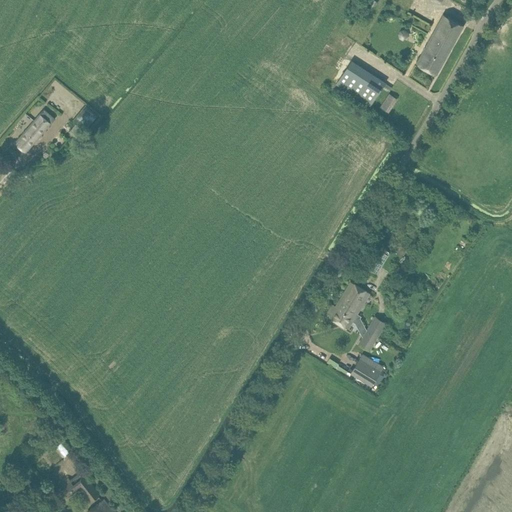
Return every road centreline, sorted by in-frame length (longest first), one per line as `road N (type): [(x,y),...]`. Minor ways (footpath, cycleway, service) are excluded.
road 1 (unclassified): [(189,511),(497,0)]
road 2 (unclassified): [(137,511),(74,429),(0,353)]
